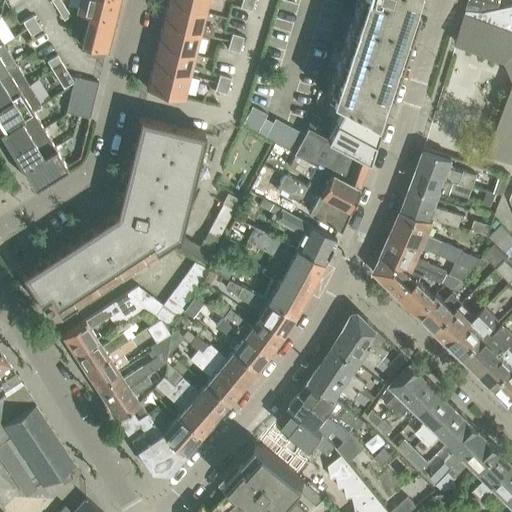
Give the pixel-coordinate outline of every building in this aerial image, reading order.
[(52,0),(57,8),(64,4),(61,0),(52,0)] [(78,0),(76,10),(88,13),(114,19),(118,0),(78,0)] [(167,0),(167,2),(204,12),(207,0),(167,0)] [(254,2),(247,0),(241,0),(240,6),(251,9),(254,2)] [(356,0),(326,94),(344,103),(380,123),(418,7),(413,5),(414,0),(356,0)] [(481,9),(499,5),(500,0),(467,0),(466,6),(481,9)] [(167,2),(162,24),(199,33),(204,12),(167,2)] [(466,6),(456,42),(505,60),(511,75),(511,84),(487,152),(511,161),(511,2),(499,5),(481,9),(466,6)] [(64,4),(57,8),(63,18),(70,14),(64,4)] [(107,48),(114,19),(88,13),(81,42),(107,48)] [(22,20),(27,27),(37,21),(33,14),(22,20)] [(37,21),(27,27),(31,34),(41,28),(37,21)] [(157,44),(194,53),(199,33),(162,24),(157,44)] [(232,32),(230,40),(241,43),(243,36),(232,32)] [(241,43),(230,40),(227,47),(239,51),(241,43)] [(0,72),(16,62),(4,43),(0,45),(0,72)] [(157,44),(152,65),(189,74),(194,53),(157,44)] [(47,60),(51,67),(61,60),(57,53),(47,60)] [(55,73),(65,67),(61,60),(51,67),(55,73)] [(16,62),(0,72),(0,100),(28,83),(16,62)] [(189,74),(152,65),(146,87),(184,96),(189,74)] [(219,73),(217,81),(228,85),(231,77),(219,73)] [(98,81),(75,75),(72,87),(95,93),(98,81)] [(228,85),(217,81),(215,89),(226,92),(228,85)] [(0,100),(0,121),(3,126),(41,102),(28,83),(0,100)] [(69,99),(93,105),(95,93),(72,87),(69,99)] [(93,105),(69,99),(66,111),(90,117),(93,105)] [(41,104),(41,102),(3,126),(0,127),(0,130),(12,149),(45,128),(33,109),(41,104)] [(344,103),(335,120),(374,140),(380,123),(344,103)] [(311,113),(308,126),(308,127),(313,129),(319,117),(311,113)] [(21,272),(51,317),(180,233),(205,132),(140,116),(139,115),(116,211),(21,272)] [(335,120),(326,136),(354,151),(359,140),(372,147),(374,140),(335,120)] [(313,129),(308,127),(294,152),(358,186),(368,159),(354,151),(326,136),(313,129)] [(56,147),(45,128),(12,149),(23,168),(56,147)] [(359,140),(354,151),(368,159),(372,147),(359,140)] [(453,157),(424,146),(423,148),(417,166),(472,184),(475,174),(450,165),(453,157)] [(67,164),(56,147),(23,168),(34,185),(67,164)] [(294,152),(288,165),(322,183),(318,191),(349,208),(358,186),(294,152)] [(439,194),(439,193),(441,187),(468,195),(472,184),(417,166),(410,184),(437,193),(439,194)] [(500,193),(507,176),(499,173),(492,191),(495,192),(500,193)] [(289,196),(291,193),(291,192),(293,193),(312,203),(308,210),(340,227),(349,208),(309,187),(285,174),(277,189),(289,196)] [(439,194),(437,193),(410,184),(401,208),(433,218),(457,225),(461,214),(435,205),(438,198),(439,195),(439,194)] [(490,206),(495,192),(492,191),(487,189),(481,203),(490,206)] [(295,245),(295,246),(324,262),(336,236),(280,206),(262,196),(259,203),(274,211),(272,216),(301,232),(295,245)] [(401,208),(391,232),(421,245),(458,261),(472,267),(482,257),(427,232),(433,218),(401,208)] [(185,237),(179,247),(206,261),(226,223),(214,217),(203,238),(202,238),(199,245),(185,237)] [(475,219),(471,229),(486,234),(490,224),(475,219)] [(489,237),(495,243),(505,253),(511,245),(511,234),(502,224),(489,237)] [(269,251),(277,236),(256,225),(248,239),(269,251)] [(421,245),(391,232),(381,254),(412,268),(421,272),(453,287),(462,278),(445,271),(446,269),(417,256),(421,245)] [(495,243),(487,251),(498,263),(505,257),(507,255),(505,253),(495,243)] [(266,298),(295,314),(324,262),(295,246),(286,261),(266,298)] [(411,271),(412,268),(381,254),(374,269),(395,290),(413,272),(411,271)] [(496,266),(509,280),(511,276),(511,264),(505,257),(498,263),(496,266)] [(194,260),(188,269),(205,282),(213,270),(207,267),(194,260)] [(413,272),(395,290),(417,311),(436,292),(419,276),(421,272),(412,268),(411,271),(413,272)] [(198,290),(205,282),(188,269),(181,278),(198,290)] [(181,278),(175,287),(192,299),(195,295),(198,290),(181,278)] [(282,334),(295,314),(266,298),(231,279),(226,287),(238,296),(261,309),(256,316),(282,334)] [(113,300),(119,308),(126,319),(137,311),(146,305),(156,313),(162,304),(163,302),(138,284),(113,300)] [(175,287),(169,295),(185,308),(192,299),(175,287)] [(436,292),(417,311),(434,329),(461,301),(452,292),(445,299),(437,291),(436,292)] [(179,317),(184,310),(185,308),(169,295),(163,302),(162,304),(179,317)] [(185,308),(184,310),(192,317),(203,302),(195,295),(192,299),(185,308)] [(210,307),(221,316),(268,353),(282,334),(256,316),(250,324),(235,312),(217,299),(210,307)] [(63,333),(62,334),(72,349),(74,352),(97,337),(91,326),(119,308),(113,300),(63,333)] [(448,342),(475,314),(461,301),(434,329),(448,342)] [(179,317),(162,304),(156,313),(160,317),(171,326),(173,324),(179,317)] [(160,317),(156,313),(146,305),(137,311),(153,322),(160,317)] [(475,314),(448,342),(462,357),(492,326),(496,322),(482,307),(475,314)] [(352,311),(343,327),(384,356),(385,356),(389,350),(381,344),(386,337),(358,311),(358,310),(352,311)] [(221,316),(215,324),(237,341),(231,349),(256,368),(268,353),(221,316)] [(157,340),(171,330),(171,326),(160,317),(153,322),(147,326),(152,333),(157,340)] [(184,335),(173,324),(171,326),(171,330),(169,349),(171,350),(184,335)] [(492,326),(462,357),(479,373),(511,341),(511,339),(511,336),(499,324),(495,329),(492,326)] [(333,343),(331,346),(359,366),(360,364),(366,355),(391,376),(395,372),(396,371),(388,364),(382,358),(384,356),(343,327),(333,343)] [(97,337),(74,352),(84,367),(128,338),(133,335),(129,328),(103,345),(97,337)] [(168,348),(169,349),(171,330),(157,340),(150,344),(151,345),(152,347),(148,350),(149,351),(153,348),(163,363),(167,361),(168,348)] [(190,340),(189,341),(198,349),(241,386),(256,368),(231,349),(226,356),(210,343),(209,344),(196,333),(195,334),(190,340)] [(133,345),(128,338),(84,367),(94,382),(96,385),(119,370),(117,367),(129,359),(124,352),(133,345)] [(511,341),(479,373),(491,385),(511,364),(511,341)] [(331,346),(320,363),(360,392),(372,400),(375,396),(363,387),(366,383),(353,374),(359,366),(331,346)] [(0,348),(0,381),(2,384),(5,389),(20,379),(0,348)] [(96,385),(96,386),(106,401),(146,375),(163,363),(153,348),(149,351),(153,357),(123,377),(119,370),(96,385)] [(204,382),(227,403),(241,386),(198,349),(190,358),(195,362),(210,375),(204,382)] [(392,360),(388,364),(396,371),(408,359),(400,351),(392,360)] [(399,392),(387,404),(394,411),(426,377),(411,362),(390,383),(391,383),(399,392)] [(163,376),(174,386),(213,419),(227,403),(204,382),(198,390),(182,376),(167,363),(166,373),(163,376)] [(355,399),(360,392),(320,363),(309,378),(336,398),(342,390),(355,399)] [(511,364),(491,385),(509,403),(511,399),(511,364)] [(106,401),(116,416),(131,406),(139,401),(139,400),(135,394),(151,383),(146,375),(106,401)] [(182,408),(177,414),(200,434),(213,419),(174,386),(163,376),(155,384),(167,395),(182,408)] [(420,413),(442,392),(426,377),(394,411),(401,418),(413,405),(420,413)] [(359,417),(336,398),(309,378),(298,393),(337,421),(338,420),(342,414),(358,426),(363,420),(359,417)] [(3,395),(10,405),(29,392),(23,382),(3,395)] [(29,392),(10,405),(16,415),(18,414),(36,402),(29,392)] [(442,392),(420,413),(428,421),(417,433),(422,438),(456,407),(442,392)] [(351,431),(337,421),(298,393),(288,405),(328,436),(333,430),(344,439),(351,431)] [(3,424),(16,415),(10,405),(3,395),(0,397),(0,444),(12,436),(3,424)] [(139,401),(131,406),(139,419),(146,414),(147,414),(139,401)] [(36,402),(18,414),(16,415),(3,424),(12,436),(18,446),(24,455),(30,464),(36,473),(43,483),(57,474),(75,462),(69,453),(64,444),(58,436),(53,427),(47,419),(41,411),(36,402)] [(328,436),(288,405),(277,419),(306,442),(314,449),(318,444),(329,453),(335,444),(328,436)] [(161,432),(184,453),(200,434),(177,414),(170,423),(158,407),(147,414),(160,431),(161,432)] [(372,407),(368,412),(368,418),(377,427),(384,420),(372,407)] [(456,407),(422,438),(430,446),(442,434),(449,442),(471,421),(456,407)] [(136,446),(160,431),(147,414),(146,414),(139,419),(138,420),(133,413),(120,421),(136,446)] [(277,419),(265,434),(294,457),(296,454),(306,442),(277,419)] [(384,420),(377,427),(385,435),(392,428),(384,420)] [(452,466),(485,435),(471,421),(449,442),(457,449),(446,460),(446,461),(452,466)] [(378,451),(389,438),(379,430),(368,443),(378,451)] [(168,471),(184,453),(161,432),(160,431),(136,446),(151,470),(168,471)] [(294,457),(265,434),(258,442),(296,473),(305,461),(296,454),(294,457)] [(499,449),(485,435),(452,466),(448,470),(442,475),(435,482),(442,489),(455,486),(454,479),(462,471),(470,463),(478,470),(499,449)] [(12,436),(0,444),(0,456),(1,457),(18,446),(12,436)] [(398,446),(406,454),(413,447),(405,439),(398,446)] [(227,476),(225,478),(234,487),(245,497),(251,504),(259,511),(277,511),(284,505),(291,511),(308,511),(310,511),(293,496),(297,491),(300,488),(301,488),(318,504),(325,497),(325,496),(296,473),(258,442),(255,445),(257,446),(257,445),(260,447),(246,463),(243,460),(242,460),(240,463),(239,463),(238,464),(238,465),(228,476),(227,476)] [(24,455),(18,446),(1,457),(7,466),(24,455)] [(384,447),(374,457),(381,464),(392,454),(389,452),(384,447)] [(428,461),(413,447),(406,454),(421,468),(428,461)] [(484,492),(511,464),(511,461),(499,449),(478,470),(486,479),(478,487),(467,499),(472,504),(484,492)] [(342,453),(328,464),(331,477),(337,476),(357,471),(349,461),(343,454),(342,453)] [(30,464),(24,455),(7,466),(13,476),(30,464)] [(446,461),(430,478),(435,482),(442,475),(448,470),(452,466),(446,461)] [(81,471),(75,462),(57,474),(63,483),(81,471)] [(36,473),(30,464),(13,476),(19,485),(36,473)] [(511,493),(511,464),(484,492),(472,504),(479,511),(480,511),(492,500),(500,492),(507,498),(511,493)] [(357,471),(337,476),(339,487),(344,485),(365,481),(357,471)] [(26,495),(43,483),(36,473),(19,485),(26,495)] [(365,481),(344,485),(347,496),(353,495),(373,490),(365,481)] [(203,502),(194,511),(226,511),(245,497),(234,487),(209,509),(203,502)] [(373,490),(353,495),(355,507),(382,501),(373,490)] [(436,494),(433,496),(444,508),(451,501),(444,494),(436,494)] [(71,511),(103,511),(86,496),(73,511),(71,511)] [(390,511),(409,511),(417,505),(408,496),(390,511)] [(245,497),(226,511),(241,511),(244,510),(251,504),(245,497)] [(355,507),(357,509),(359,511),(386,511),(390,511),(382,501),(355,507)]
